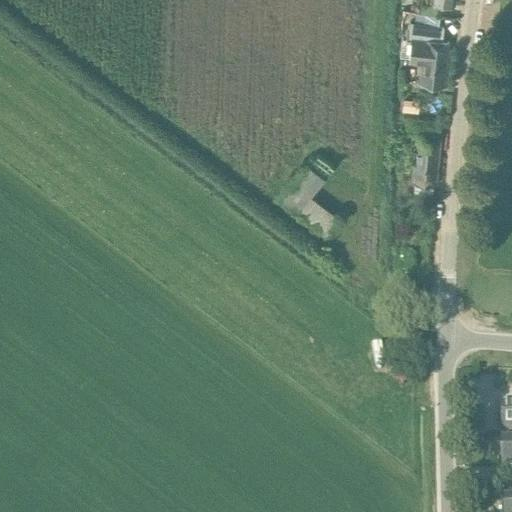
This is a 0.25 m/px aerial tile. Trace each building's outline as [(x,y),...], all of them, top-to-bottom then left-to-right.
[(438,27),(439,17),(417,14),(416,22),(410,22),(408,38),(410,39),(407,63),(422,65),(419,84),(444,86),(448,42),(442,42),(443,27),(438,27)] [(413,191),(432,193),(433,183),(436,183),(440,132),(438,132),(439,119),(409,117),(407,132),(416,132),(412,181),(413,181),(413,191)] [(276,200),(325,238),(340,218),(311,195),(326,177),(306,161),(276,200)] [(412,277),(413,255),(401,254),(399,276),(412,277)] [(511,402),(500,403),(500,428),(511,427),(511,402)] [(511,438),(500,439),(501,466),(511,465),(511,438)] [(511,511),(511,495),(502,495),(502,511),(511,511)]
